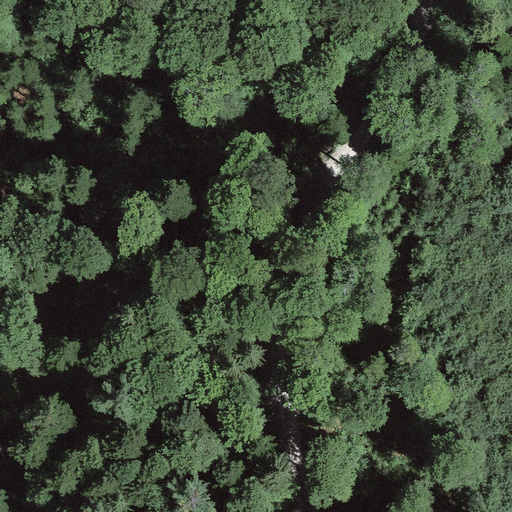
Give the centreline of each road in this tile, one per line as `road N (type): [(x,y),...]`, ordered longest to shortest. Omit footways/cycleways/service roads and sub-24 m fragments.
road 1 (track): [(31,511),(138,262),(281,101),(341,0)]
road 2 (track): [(426,0),(375,115),(284,266),(276,359),(304,511)]
